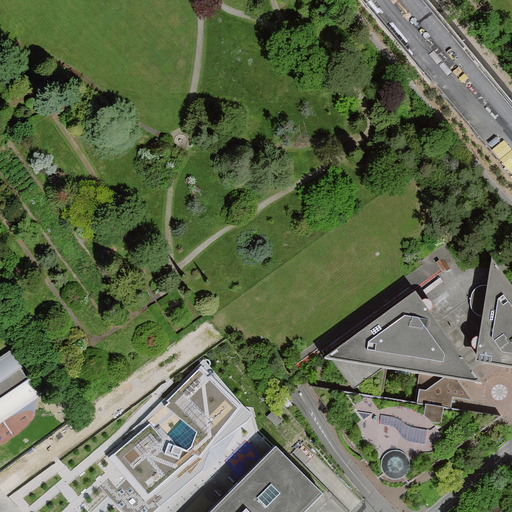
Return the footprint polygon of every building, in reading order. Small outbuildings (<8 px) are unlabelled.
[(451,270),(443,259),(437,263),(443,272),(446,270),(448,272),(451,270)] [(511,286),(492,260),(488,286),(484,317),(480,338),(474,339),(472,345),(474,349),(478,351),(477,355),(484,363),(505,367),(511,367),(511,286)] [(443,282),(439,277),(423,290),(426,294),(443,282)] [(477,315),(484,317),(488,286),(483,286),(478,288),(473,293),(471,303),(473,310),(477,315)] [(324,358),(325,360),(334,361),(382,369),(443,378),(459,381),(482,384),(431,314),(433,308),(431,303),(426,300),(422,302),(414,291),(324,358)] [(29,381),(22,370),(12,355),(0,363),(0,419),(38,394),(29,381)] [(382,369),(334,361),(354,390),(382,369)] [(130,474),(107,497),(122,511),(155,511),(203,471),(213,447),(248,422),(239,409),(200,370),(167,402),(169,404),(147,423),(149,426),(114,455),(130,474)] [(420,389),(420,392),(429,393),(440,384),(454,386),(453,397),(473,401),(459,381),(443,378),(426,390),(420,389)] [(420,392),(418,404),(444,408),(446,396),(453,397),(454,386),(440,384),(429,393),(420,392)] [(418,404),(311,387),(378,480),(385,486),(395,489),(408,485),(501,416),(452,410),(444,408),(418,404)] [(452,410),(453,397),(446,396),(444,408),(452,410)] [(278,447),(212,511),(307,511),(324,495),(278,447)] [(511,511),(499,497),(483,511),(511,511)]
